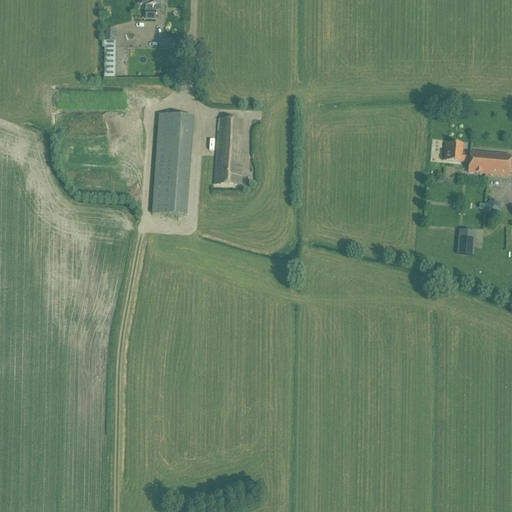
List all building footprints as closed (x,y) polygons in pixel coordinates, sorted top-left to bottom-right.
[(137,0),(137,5),(145,5),(145,7),(146,7),(145,16),(145,20),(160,20),(160,7),(162,7),(162,0),(137,0)] [(129,27),(141,28),(141,20),(129,19),(129,27)] [(116,31),(105,31),(105,43),(115,43),(116,31)] [(115,44),(102,43),(102,79),(115,80),(115,44)] [(193,118),(159,116),(152,213),(186,216),(193,118)] [(242,121),(219,120),(214,185),(240,186),(242,121)] [(511,157),(470,153),(470,155),(462,154),(463,146),(446,144),(444,162),(469,164),(468,174),(509,177),(511,157)] [(485,212),(485,214),(492,219),(500,216),(501,207),(494,202),(486,205),(485,207),(485,212)] [(475,232),(458,231),(456,256),(474,257),(475,232)]
